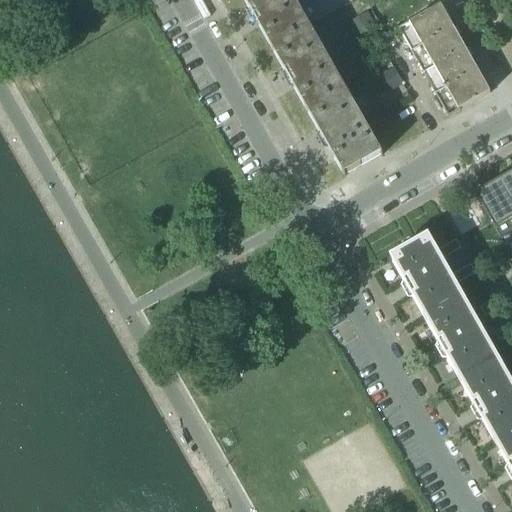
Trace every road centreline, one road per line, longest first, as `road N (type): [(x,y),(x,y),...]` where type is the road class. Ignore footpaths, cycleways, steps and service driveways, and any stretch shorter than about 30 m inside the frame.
road 1 (residential): [(470,511),(311,228)]
road 2 (residential): [(311,228),(179,0)]
road 3 (residential): [(311,228),(511,115)]
